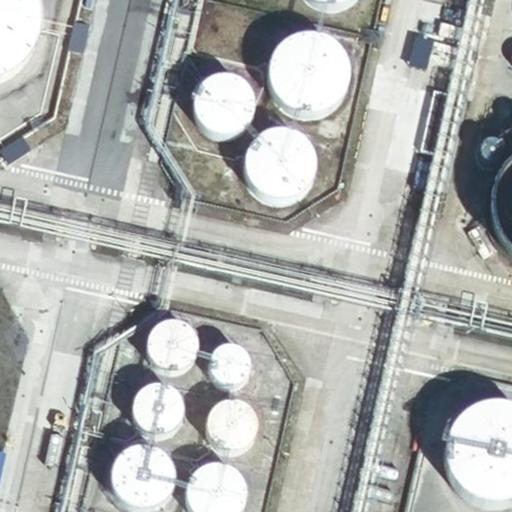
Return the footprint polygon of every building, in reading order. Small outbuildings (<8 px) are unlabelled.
[(30,57),(32,50),(34,42),(34,34),(34,26),(33,19),(30,11),(27,4),(24,0),(0,0),(0,89),(5,87),(11,82),(17,77),(22,71),(26,64),(30,57)] [(297,0),(297,1),(300,4),(303,7),(307,9),(311,12),(315,13),(319,14),(323,15),(328,15),(332,15),(336,14),(340,12),(344,10),(348,7),(351,4),(354,1),(354,0),(297,0)] [(341,91),(342,86),(341,80),(341,76),(339,71),(337,65),(334,61),(331,57),(327,54),(323,51),(319,48),(314,46),(309,45),(304,44),(298,44),(294,45),(289,46),(284,48),(279,50),(275,53),(271,57),(268,61),(265,65),(263,70),(261,74),(260,79),(260,85),(260,90),(261,95),(262,100),(265,105),(268,109),(271,113),(275,117),(279,120),(283,122),(288,124),(293,125),(298,126),(303,126),(308,125),(313,124),(318,122),(322,120),(327,117),(330,114),(334,109),(336,105),(339,101),(340,96),(341,91)] [(247,115),(247,111),(246,107),(245,104),(243,101),(241,97),(239,94),(236,92),(233,90),(230,88),(226,86),(223,85),(219,85),(215,85),(211,85),(208,86),(204,87),(201,89),(198,91),(195,94),(192,97),(190,100),(189,104),(188,107),(187,111),(187,115),(187,118),(187,122),(189,126),(190,129),(192,132),(194,135),(197,138),(200,140),(203,142),(207,143),(211,144),(214,145),(218,145),(222,145),(225,144),(229,142),(232,141),(236,138),(239,136),(241,133),(243,129),(245,126),(246,123),(247,119),(247,115)] [(461,101),(435,94),(421,152),(447,159),(461,101)] [(307,180),(308,176),(308,171),(307,167),(306,163),(304,159),(301,155),(298,152),(295,149),(292,146),(288,144),(284,142),(280,141),(275,140),(271,140),(267,141),(262,142),(258,143),(254,146),(251,148),(248,151),(245,154),(242,158),(240,162),(239,166),(238,171),(238,175),(238,179),(239,184),(240,188),(242,192),(244,196),(247,199),(250,202),(254,205),(258,207),(262,209),(266,210),(270,210),(275,210),(279,210),(283,209),(287,207),(291,205),(295,203),(298,200),(301,196),(303,192),(305,188),(307,185),(307,180)] [(502,169),(503,166),(503,163),(503,160),(501,157),(499,155),(497,153),(494,152),(491,152),(488,152),(486,153),(483,155),(481,157),(480,160),(479,162),(480,166),(481,168),(482,171),(484,173),(487,174),(490,175),(492,175),(495,174),(498,173),(500,171),(502,169)] [(511,174),(507,179),(502,185),(498,191),(494,198),(492,205),(491,213),(490,221),(490,228),(492,235),(494,243),(497,250),(501,256),(506,262),(511,267),(511,174)] [(188,368),(191,361),(191,355),(190,349),(187,343),(184,339),(178,335),(172,332),(166,332),(160,332),(154,335),(149,338),(145,343),(142,349),(141,355),(141,361),(143,367),(147,373),(151,377),(157,380),(163,382),(169,382),(175,380),(181,377),(185,373),(188,368)] [(239,380),(239,375),(238,370),(237,366),(233,362),(229,359),(225,357),(220,356),(215,357),(210,358),(206,361),(203,365),(201,370),(200,375),(200,380),(201,384),(204,389),(208,392),(212,394),(217,396),(222,396),(227,395),(231,392),(235,389),(237,385),(239,380)] [(174,432),(176,426),(177,420),(175,414),(173,408),(169,403),(164,399),(158,397),(152,396),(146,397),(140,399),(135,403),(131,408),(128,413),(127,419),(127,425),(129,432),(132,437),(137,441),(142,444),(148,446),(154,446),(161,445),(166,442),(171,437),(174,432)] [(249,445),(252,439),(252,433),(251,427),(248,421),(244,416),(239,413),(233,410),(227,410),(221,410),(215,413),(210,416),(206,421),(203,426),(202,433),(202,439),(204,445),(207,450),(212,455),(217,458),(223,459),(230,459),(236,458),(241,455),(246,451),(249,445)] [(511,420),(508,419),(503,417),(497,415),(490,414),(484,414),(478,415),(472,416),(466,419),(460,422),(455,425),(450,430),(446,434),(443,440),(440,445),(438,451),(437,458),(436,464),(437,470),(438,476),(440,483),(442,488),(446,493),(450,499),(454,503),(459,507),(465,510),(470,511),(502,511),(508,510),(511,507),(511,420)] [(168,487),(167,483),(167,479),(166,476),(164,472),(162,469),(160,466),(157,463),(154,461),(150,459),(147,458),(143,457),(139,456),(136,456),(132,457),(128,458),(125,459),(121,461),(118,463),(116,466),(113,468),(111,472),(110,475),(108,479),(108,482),(107,486),(107,490),(108,494),(109,497),(111,500),(113,504),(115,507),(118,510),(121,511),(153,511),(156,510),(159,507),(162,505),(164,501),(165,498),(167,494),(167,490),(168,487)] [(241,504),(241,500),(240,497),(239,493),(237,489),(235,487),(233,483),(230,481),(227,479),(224,477),(220,475),(217,474),(213,474),(209,474),(205,474),(201,475),(198,476),(195,478),(192,481),(189,483),(187,486),(184,489),(183,493),(181,496),(181,500),(181,504),(181,507),(181,511),(239,511),(240,511),(241,508),(241,504)]
